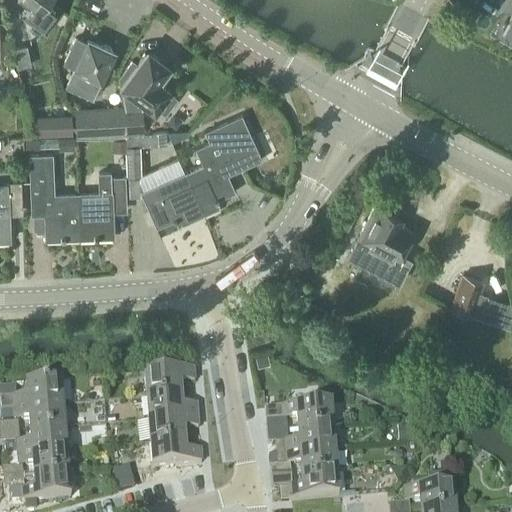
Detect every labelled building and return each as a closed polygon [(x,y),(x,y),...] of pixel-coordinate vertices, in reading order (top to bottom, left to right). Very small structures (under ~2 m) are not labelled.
[(48,0),(22,0),(30,5),(21,16),(45,33),(62,10),(48,0)] [(511,14),(503,31),(511,35),(511,14)] [(87,39),(86,42),(75,37),(63,62),(74,67),(66,85),(92,97),(113,52),(112,51),(111,47),(104,44),(100,45),(87,39)] [(30,65),(26,45),(13,48),(17,68),(30,65)] [(158,80),(167,69),(163,66),(165,63),(151,52),(148,55),(144,52),(136,63),(132,60),(119,77),(120,84),(124,106),(140,106),(143,101),(155,110),(157,107),(165,113),(176,98),(168,92),(170,89),(158,80)] [(143,133),(141,105),(140,106),(124,106),(124,134),(136,134),(143,133)] [(124,134),(124,106),(74,109),(75,138),(124,137),(124,134)] [(32,137),(72,136),(71,114),(31,116),(32,137)] [(203,131),(208,142),(194,148),(201,164),(185,171),(203,214),(220,206),(217,199),(235,191),(234,190),(232,191),(225,176),(250,164),(248,160),(258,156),(260,160),(261,159),(240,114),(203,131)] [(188,131),(167,132),(172,142),(189,134),(188,131)] [(140,177),(139,146),(136,146),(136,134),(124,134),(124,137),(125,178),(140,177)] [(73,137),(58,138),(58,150),(73,150),(73,137)] [(38,148),(38,138),(24,139),(25,149),(38,148)] [(125,151),(124,139),(112,139),(112,151),(125,151)] [(77,193),(53,194),(52,154),(29,155),(31,207),(44,207),(45,238),(79,237),(77,193)] [(177,225),(203,214),(185,171),(140,191),(156,226),(174,218),(177,225)] [(77,193),(79,237),(113,236),(112,204),(125,204),(124,178),(111,178),(110,172),(98,173),(99,192),(77,193)] [(8,208),(21,207),(20,182),(6,182),(6,184),(0,183),(0,240),(9,240),(8,208)] [(398,225),(401,220),(373,206),(347,256),(397,283),(408,262),(398,256),(411,232),(398,225)] [(356,213),(345,208),(337,224),(347,229),(356,213)] [(471,315),(482,282),(462,275),(450,308),(471,315)] [(179,385),(193,383),(192,371),(143,375),(145,399),(180,396),(179,385)] [(12,410),(62,406),(60,382),(25,385),(26,398),(0,399),(0,406),(0,412),(12,411),(12,410)] [(195,406),(181,407),(180,396),(145,399),(147,422),(196,417),(195,406)] [(297,432),(332,429),(330,404),(281,409),(282,421),(296,419),(297,432)] [(29,432),(64,429),(62,406),(12,410),(12,411),(13,421),(28,420),(29,432)] [(183,431),(197,429),(196,417),(147,422),(149,445),(184,442),(183,431)] [(0,427),(1,440),(19,440),(19,422),(0,422),(0,427)] [(420,444),(419,428),(403,429),(405,445),(420,444)] [(5,457),(16,456),(66,452),(64,429),(29,432),(30,444),(4,446),(5,457)] [(276,456),(334,451),(332,429),(297,432),(298,443),(274,445),(276,456)] [(199,453),(185,454),(184,442),(149,445),(151,469),(200,465),(199,453)] [(301,477),(336,474),(334,451),(276,456),(277,468),(300,466),(301,477)] [(33,478),(68,475),(66,452),(16,456),(17,468),(32,467),(33,478)] [(289,502),(338,498),(336,474),(301,477),(302,489),(288,490),(289,502)] [(20,503),(70,499),(68,475),(33,478),(34,490),(19,491),(20,503)] [(453,487),(452,487),(451,475),(427,477),(428,489),(403,491),(404,504),(418,503),(419,511),(439,511),(454,511),(452,488),(453,488),(453,487)]
